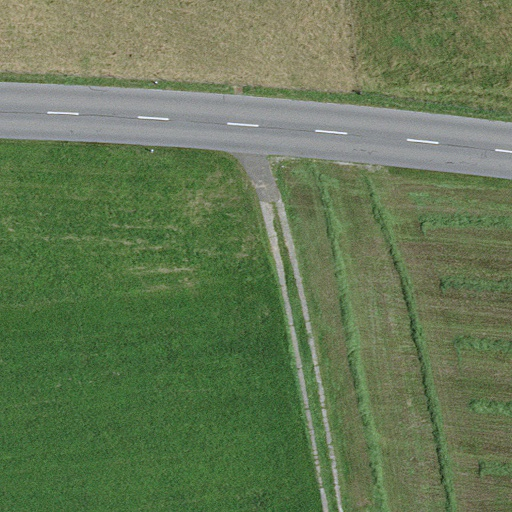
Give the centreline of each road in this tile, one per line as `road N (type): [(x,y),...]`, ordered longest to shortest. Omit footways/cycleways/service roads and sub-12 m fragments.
road 1 (tertiary): [(0,110),(511,152)]
road 2 (track): [(250,125),(279,225),(334,511)]
